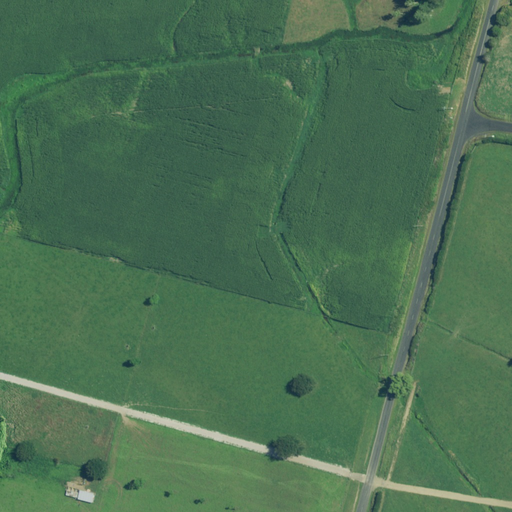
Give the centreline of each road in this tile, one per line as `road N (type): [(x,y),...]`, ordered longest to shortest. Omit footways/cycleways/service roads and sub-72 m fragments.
road 1 (unclassified): [(361,511),(464,121)]
road 2 (unclassified): [(464,121),(495,0)]
